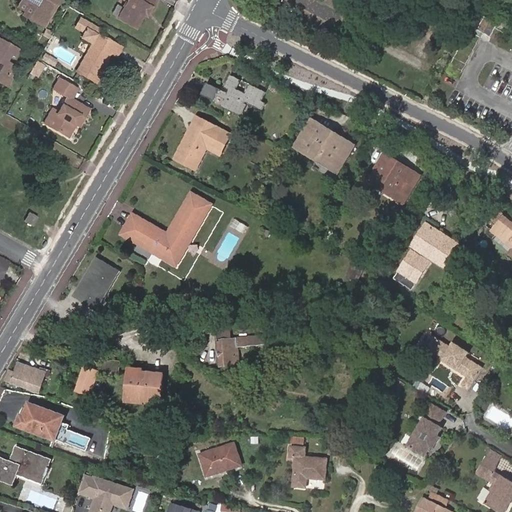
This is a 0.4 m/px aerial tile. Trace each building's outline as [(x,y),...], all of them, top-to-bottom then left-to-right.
[(58,0),(20,0),(34,8),(28,18),(43,27),(58,0)] [(149,7),(153,0),(124,0),(126,1),(117,17),(134,27),(142,13),(146,6),(149,7)] [(459,78),(482,33),(490,37),(495,28),(503,33),(508,24),(499,19),(497,24),(477,13),(446,71),(459,78)] [(95,32),(95,33),(98,28),(79,17),(76,24),(77,28),(83,32),(81,37),(90,42),(95,32)] [(88,48),(105,57),(108,52),(113,55),(119,46),(95,33),(95,32),(90,42),(88,44),(89,45),(88,48)] [(0,80),(5,79),(13,65),(7,61),(10,55),(13,57),(18,49),(0,38),(0,80)] [(101,64),(105,57),(88,48),(75,70),(93,81),(102,65),(101,64)] [(54,59),(43,53),(40,58),(52,65),(54,59)] [(9,79),(13,65),(5,79),(0,80),(0,84),(7,88),(9,79)] [(223,100),(221,106),(241,116),(247,105),(244,103),(245,102),(261,110),(265,103),(261,101),(265,93),(249,85),(245,93),(236,89),(240,80),(230,76),(224,88),(228,90),(227,94),(207,84),(201,95),(214,102),(217,96),(223,100)] [(77,117),(81,120),(87,108),(69,98),(75,88),(56,78),(50,88),(63,96),(55,111),(47,124),(66,136),(74,122),(77,117)] [(299,106),(302,100),(296,96),(293,102),(299,106)] [(47,124),(55,111),(49,108),(41,121),(47,124)] [(196,117),(185,139),(190,142),(197,130),(205,134),(210,124),(196,117)] [(331,139),(334,134),(311,119),(294,148),(319,163),(321,159),(340,171),(352,152),(331,139)] [(190,142),(185,139),(174,159),(196,171),(207,150),(220,156),(231,135),(210,124),(205,134),(197,130),(190,142)] [(355,147),(334,134),(331,139),(352,152),(355,147)] [(406,188),(415,173),(384,154),(367,182),(376,188),(380,181),(404,196),(408,190),(406,188)] [(321,159),(319,163),(338,175),(340,171),(321,159)] [(421,177),(415,173),(406,188),(408,190),(404,196),(380,181),(376,188),(403,205),(421,177)] [(175,265),(210,205),(191,194),(167,235),(133,215),(121,234),(175,265)] [(32,226),(37,218),(29,213),(24,221),(32,226)] [(511,219),(505,214),(492,230),(497,235),(494,239),(508,251),(511,247),(511,219)] [(458,243),(427,222),(415,240),(417,242),(413,247),(408,256),(406,255),(404,259),(405,260),(394,278),(411,288),(430,258),(434,253),(446,260),(453,250),(454,251),(457,246),(456,246),(458,243)] [(442,266),(446,260),(434,253),(430,258),(442,266)] [(0,279),(9,263),(0,257),(0,279)] [(96,311),(120,272),(96,257),(72,297),(96,311)] [(356,283),(362,270),(351,265),(345,277),(356,283)] [(511,295),(511,277),(503,289),(511,295)] [(386,286),(374,281),(371,287),(383,292),(386,286)] [(218,339),(217,339),(220,365),(239,363),(238,346),(266,344),(265,335),(230,338),(230,329),(218,331),(218,339)] [(459,366),(457,369),(466,375),(462,382),(469,387),(484,365),(468,355),(470,350),(454,339),(451,343),(432,331),(423,346),(442,359),(444,356),(459,366)] [(442,359),(457,369),(459,366),(444,356),(442,359)] [(17,371),(10,368),(6,378),(35,389),(38,379),(41,380),(43,374),(45,375),(46,369),(40,367),(39,369),(20,363),(17,371)] [(90,395),(99,369),(83,364),(75,390),(90,395)] [(161,398),(163,374),(154,373),(150,373),(143,372),(144,369),(130,368),(127,399),(139,401),(140,396),(161,398)] [(24,416),(29,403),(28,402),(29,400),(26,399),(19,415),(24,416)] [(433,450),(441,437),(439,436),(444,427),(439,424),(447,411),(431,402),(423,415),(426,416),(419,427),(414,437),(408,446),(426,456),(431,449),(433,450)] [(21,425),(70,444),(86,451),(91,438),(66,428),(68,423),(60,420),(61,415),(29,403),(24,416),(19,415),(18,418),(18,421),(19,424),(21,425)] [(304,437),(291,436),(291,443),(304,444),(304,437)] [(344,457),(348,443),(331,439),(327,453),(344,457)] [(387,441),(382,448),(387,451),(391,443),(387,441)] [(213,470),(214,473),(241,464),(234,442),(200,453),(206,473),(213,470)] [(44,478),(41,454),(16,444),(13,454),(18,456),(16,462),(10,460),(0,456),(0,480),(13,486),(18,475),(26,477),(28,473),(44,479),(44,478)] [(323,479),(325,459),(304,457),(304,448),(290,447),(290,456),(295,457),(293,486),(305,487),(305,478),(323,479)] [(490,448),(486,455),(497,462),(502,455),(490,448)] [(47,457),(41,454),(44,478),(46,475),(47,475),(50,468),(49,467),(44,465),(47,457)] [(511,497),(511,479),(496,470),(497,462),(486,455),(477,472),(491,480),(492,478),(497,480),(496,483),(485,503),(501,511),(505,511),(511,502),(510,501),(511,497)] [(42,484),(44,479),(28,473),(26,477),(42,484)] [(134,489),(95,476),(94,477),(85,474),(79,491),(88,495),(96,497),(98,498),(97,502),(94,501),(90,511),(110,511),(113,503),(128,508),(134,489)] [(448,505),(451,499),(434,491),(431,496),(448,505)] [(415,511),(445,511),(447,509),(423,496),(415,511)] [(199,511),(170,503),(167,511),(199,511)] [(208,511),(215,511),(217,507),(220,508),(221,506),(211,503),(208,511)]
